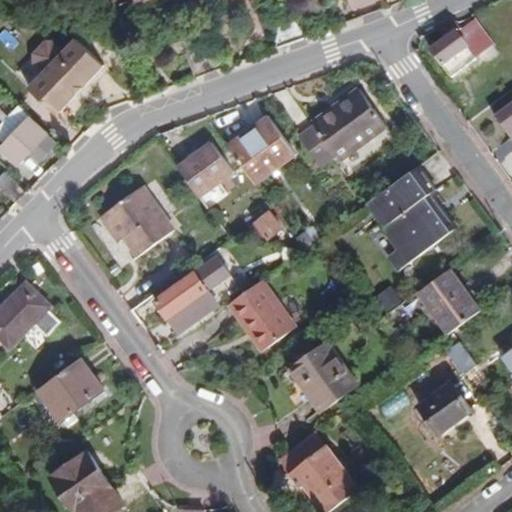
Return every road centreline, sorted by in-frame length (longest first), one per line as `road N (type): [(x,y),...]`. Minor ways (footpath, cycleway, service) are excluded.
road 1 (residential): [(36,214),(101,151),(155,115),(381,33)]
road 2 (residential): [(181,411),(36,214)]
road 3 (residential): [(381,33),(511,217)]
